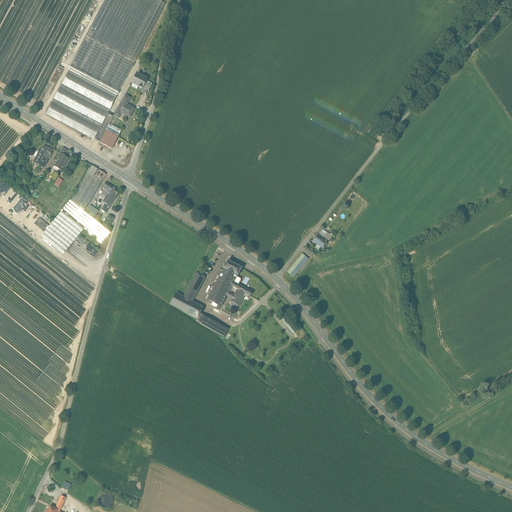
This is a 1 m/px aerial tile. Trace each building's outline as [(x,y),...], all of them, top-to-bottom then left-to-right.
[(79,71),(115,0),(105,0),(70,66),(79,71)] [(109,87),(111,88),(156,0),(115,0),(79,71),(81,72),(96,42),(105,46),(89,76),(90,77),(106,47),(114,51),(98,81),(101,83),(117,53),(125,57),(109,87)] [(156,0),(111,88),(119,92),(165,3),(158,0),(156,0)] [(81,72),(89,76),(105,46),(96,42),(81,72)] [(90,77),(98,81),(114,51),(106,47),(90,77)] [(117,53),(101,83),(109,87),(125,57),(117,53)] [(68,71),(116,96),(119,92),(111,88),(109,87),(101,83),(98,81),(90,77),(89,76),(81,72),(79,71),(70,66),(68,71)] [(61,84),(109,110),(116,96),(68,71),(61,84)] [(148,79),(137,73),(132,83),(143,88),(146,81),(148,79)] [(146,81),(143,88),(149,91),(152,84),(146,81)] [(109,110),(61,84),(60,86),(108,111),(109,110)] [(108,111),(60,86),(53,99),(101,125),(107,114),(108,111)] [(125,96),(121,102),(114,116),(118,119),(121,113),(129,118),(134,109),(126,105),(130,98),(125,96)] [(101,125),(53,99),(52,101),(100,126),(101,125)] [(100,126),(52,101),(45,114),(93,140),(94,140),(100,126)] [(100,126),(94,140),(100,143),(106,132),(109,125),(113,117),(107,114),(101,125),(100,126)] [(109,125),(106,132),(117,138),(121,131),(109,125)] [(106,132),(100,143),(111,149),(117,138),(106,132)] [(39,153),(36,158),(33,163),(38,165),(41,159),(46,161),(48,157),(49,157),(53,151),(44,146),(40,152),(39,152),(39,153)] [(68,151),(63,148),(59,153),(65,157),(68,151)] [(59,153),(52,166),(53,167),(59,170),(61,171),(68,159),(65,157),(59,153)] [(46,161),(41,159),(38,165),(44,168),(47,162),(46,161)] [(91,165),(70,199),(84,211),(102,180),(94,175),(98,170),(91,165)] [(106,175),(98,170),(94,175),(102,180),(103,180),(106,175)] [(112,187),(105,183),(101,188),(104,190),(101,194),(105,197),(112,187)] [(112,187),(105,197),(102,202),(105,204),(109,207),(115,198),(115,197),(119,192),(112,187)] [(70,199),(61,212),(83,230),(101,244),(110,232),(84,211),(70,199)] [(98,211),(89,206),(86,211),(94,217),(98,211)] [(83,230),(61,212),(41,237),(63,255),(83,230)] [(108,216),(103,225),(107,229),(113,219),(108,216)] [(327,232),(323,238),(328,242),(332,236),(327,232)] [(323,238),(318,234),(312,241),(323,249),(328,242),(323,238)] [(302,253),(287,272),(293,277),(308,258),(302,253)] [(237,266),(233,263),(233,262),(230,261),(229,261),(228,261),(224,268),(220,275),(234,282),(237,277),(238,276),(242,268),(240,267),(241,267),(237,265),(237,266)] [(196,273),(184,297),(192,302),(205,278),(196,273)] [(234,282),(220,275),(207,300),(208,300),(212,303),(216,305),(220,307),(221,307),(227,296),(229,292),(232,286),(234,282)] [(238,285),(234,282),(232,286),(237,289),(246,294),(250,296),(252,292),(238,285)] [(232,286),(229,292),(234,295),(237,289),(232,286)] [(246,294),(237,289),(234,295),(229,292),(227,296),(232,299),(230,302),(232,302),(230,304),(237,308),(238,306),(239,306),(246,294)] [(184,297),(176,293),(170,304),(197,319),(200,314),(204,308),(192,302),(184,297)] [(210,319),(200,314),(197,319),(196,321),(201,323),(200,324),(206,327),(210,319)] [(298,331),(285,315),(280,319),(293,334),(298,331)] [(222,325),(210,319),(206,327),(218,333),(222,325)] [(228,329),(222,325),(218,333),(224,337),(228,329)] [(71,486),(64,482),(61,488),(68,491),(71,486)] [(60,496),(54,509),(59,511),(65,498),(60,496)]
